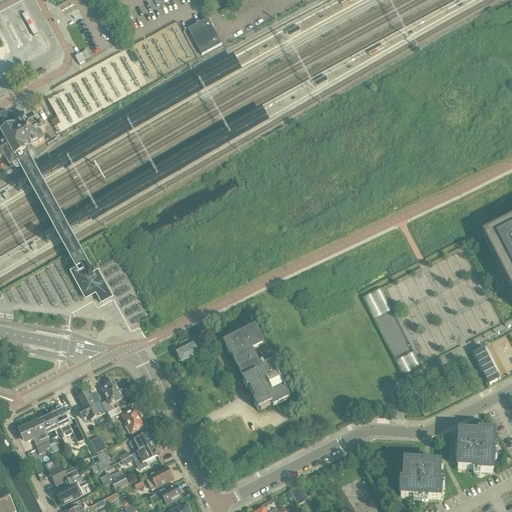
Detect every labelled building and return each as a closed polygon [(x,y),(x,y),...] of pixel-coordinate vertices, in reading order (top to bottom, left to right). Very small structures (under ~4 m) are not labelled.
[(202,56),(222,45),(208,20),(188,31),(202,56)] [(59,136),(145,89),(146,83),(137,67),(140,65),(134,53),(131,55),(127,49),(87,71),(51,91),(54,97),(47,101),(56,117),(57,119),(51,123),(59,136)] [(87,51),(75,58),(79,65),(91,59),(87,51)] [(0,161),(5,159),(10,169),(16,165),(18,164),(20,163),(22,162),(25,161),(27,160),(29,158),(27,153),(45,144),(40,135),(46,132),(41,123),(36,126),(33,119),(14,129),(9,120),(7,116),(6,116),(6,117),(4,118),(2,120),(1,120),(0,121),(0,120),(0,161)] [(18,164),(16,165),(26,183),(28,188),(54,234),(56,239),(63,251),(74,272),(82,268),(85,273),(90,270),(75,243),(29,158),(27,160),(25,161),(22,162),(20,163),(18,164)] [(18,188),(20,192),(28,188),(26,183),(18,188)] [(511,221),(489,234),(482,237),(511,294),(511,221)] [(46,239),(48,243),(56,239),(54,234),(46,239)] [(74,272),(71,274),(77,285),(77,286),(85,299),(95,294),(101,304),(112,298),(99,273),(93,276),(92,276),(88,279),(85,273),(82,268),(75,272),(74,272)] [(255,329),(226,344),(245,381),(244,381),(245,386),(248,390),(250,390),(252,394),(253,394),(254,393),(256,398),(255,398),(254,399),(256,403),(255,403),(255,404),(256,408),(259,412),(272,406),(273,408),(290,399),(276,372),(272,364),(261,370),(252,352),(264,346),(255,329)] [(182,365),(199,356),(191,341),(180,346),(183,352),(177,355),(178,357),(177,357),(180,363),(181,362),(182,365)] [(483,349),(473,355),(489,387),(500,381),(483,349)] [(415,351),(396,361),(405,378),(424,368),(415,351)] [(108,414),(115,410),(113,405),(123,400),(123,399),(127,397),(123,390),(119,392),(114,382),(112,383),(111,383),(108,385),(106,387),(107,389),(102,391),(108,402),(102,404),(108,414)] [(106,415),(96,395),(90,398),(88,395),(79,399),(85,410),(79,413),(84,421),(88,419),(90,423),(106,415)] [(54,413),(51,415),(52,416),(51,416),(59,431),(60,431),(64,440),(73,435),(76,440),(78,445),(85,442),(75,421),(70,423),(64,411),(62,409),(59,409),(57,409),(55,412),(54,412),(54,413)] [(118,427),(113,418),(122,414),(119,409),(115,411),(115,410),(108,414),(110,419),(115,428),(118,427)] [(134,411),(121,418),(126,427),(125,428),(129,435),(130,434),(131,436),(144,429),(141,423),(141,422),(141,421),(141,420),(141,419),(140,419),(140,418),(139,418),(139,417),(138,417),(137,417),(134,411)] [(55,433),(59,431),(51,416),(39,422),(40,424),(49,443),(48,443),(50,448),(57,444),(55,440),(58,438),(55,433)] [(44,445),(48,443),(49,443),(40,424),(30,429),(28,428),(22,430),(21,436),(23,442),(29,444),(34,441),(38,450),(45,447),(44,445)] [(477,473),(493,474),(495,434),(479,433),(479,435),(460,434),(459,449),(459,450),(457,452),(459,455),(458,467),(458,470),(477,471),(477,473)] [(148,435),(130,444),(136,455),(136,456),(154,446),(151,441),(153,440),(151,435),(149,436),(148,435)] [(100,437),(90,443),(96,456),(107,450),(100,437)] [(136,455),(132,457),(140,472),(148,468),(146,464),(160,457),(159,456),(161,455),(158,450),(157,451),(154,446),(136,456),(136,455)] [(128,453),(119,458),(122,463),(130,458),(128,453)] [(103,454),(101,455),(97,457),(100,464),(97,465),(101,473),(110,468),(103,454)] [(122,463),(121,463),(124,467),(133,462),(131,458),(130,458),(122,463)] [(425,465),(423,462),(420,465),(420,464),(405,463),(404,483),(402,483),(401,498),(441,501),(441,485),(439,485),(440,465),(425,465)] [(69,482),(66,476),(62,468),(49,474),(56,487),(64,484),(69,482)] [(171,475),(170,475),(167,470),(159,475),(158,474),(146,480),(152,492),(156,490),(157,491),(173,482),(172,480),(173,478),(171,475)] [(76,471),(66,476),(69,482),(79,477),(76,471)] [(123,476),(111,482),(110,483),(115,493),(129,486),(123,476)] [(79,477),(69,482),(64,484),(66,489),(56,494),(59,500),(58,501),(60,506),(61,506),(62,507),(83,496),(77,485),(82,482),(79,477)] [(136,491),(145,487),(142,481),(133,485),(136,491)] [(163,502),(166,507),(182,499),(176,488),(165,494),(165,492),(150,500),(153,507),(163,502)] [(0,511),(15,511),(5,490),(1,492),(0,490),(0,511)] [(119,500),(117,495),(104,502),(106,507),(119,500)] [(73,511),(96,511),(103,509),(106,507),(104,502),(84,511),(83,511),(82,509),(80,509),(79,508),(77,503),(71,506),(73,511)]
